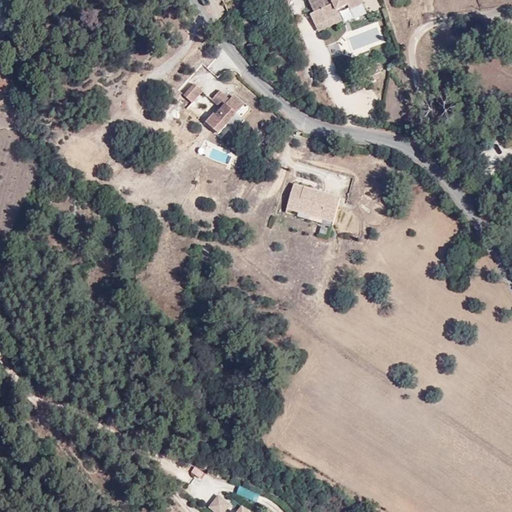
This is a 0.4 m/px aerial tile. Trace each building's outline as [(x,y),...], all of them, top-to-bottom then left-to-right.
[(227,15),(220,0),(217,0),(209,4),(215,20),(227,15)] [(287,0),(284,2),(289,12),(295,9),(290,0),(287,0)] [(333,10),(344,4),(347,11),(360,5),(357,0),(303,0),(309,11),(305,13),(312,26),(335,14),(333,10)] [(335,14),(312,26),(314,31),(338,20),(335,14)] [(384,89),(382,85),(388,82),(384,75),(369,81),(372,89),(376,87),(378,92),(384,89)] [(200,95),(191,87),(179,99),(189,108),(200,95)] [(220,112),(215,119),(226,127),(242,107),(230,98),(227,103),(217,94),(209,104),(220,112)] [(215,119),(210,125),(222,133),(226,127),(215,119)] [(296,189),(288,213),(299,216),(301,213),(326,221),(327,219),(336,223),(343,204),(321,197),(319,202),(311,199),(313,195),(296,189)] [(301,213),(299,216),(335,228),(336,223),(327,219),(326,221),(301,213)] [(257,503),(260,494),(239,486),(236,495),(257,503)] [(212,511),(231,511),(234,509),(222,498),(212,511)]
